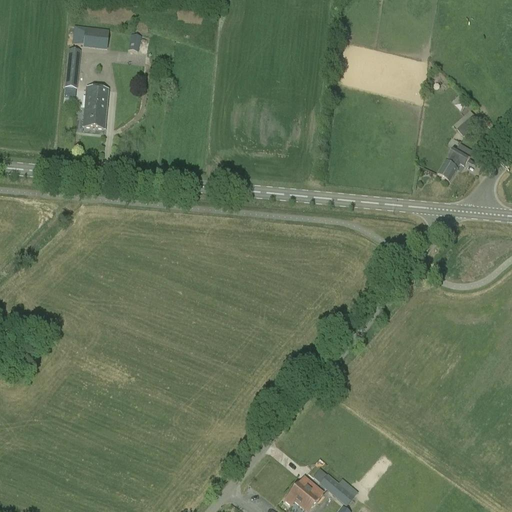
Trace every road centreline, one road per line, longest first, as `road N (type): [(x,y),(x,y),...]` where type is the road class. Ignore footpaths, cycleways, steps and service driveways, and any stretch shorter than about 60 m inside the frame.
road 1 (secondary): [(441,209),(0,170)]
road 2 (unclassified): [(210,511),(415,265),(437,234),(441,209)]
